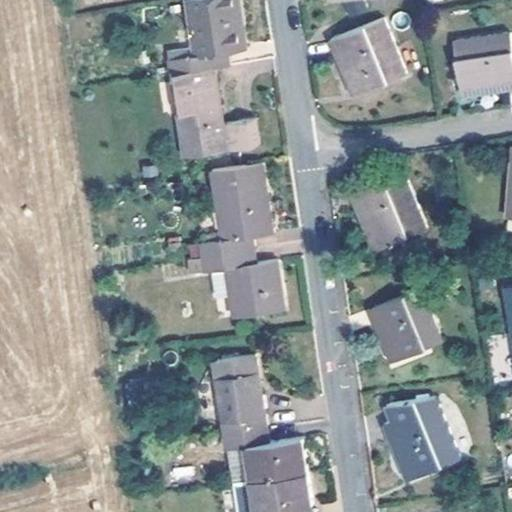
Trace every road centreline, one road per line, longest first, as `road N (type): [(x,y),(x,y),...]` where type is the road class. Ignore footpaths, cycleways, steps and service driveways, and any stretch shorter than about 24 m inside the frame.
road 1 (residential): [(355,511),(303,152)]
road 2 (residential): [(303,152),(511,124)]
road 3 (residential): [(303,152),(281,0)]
